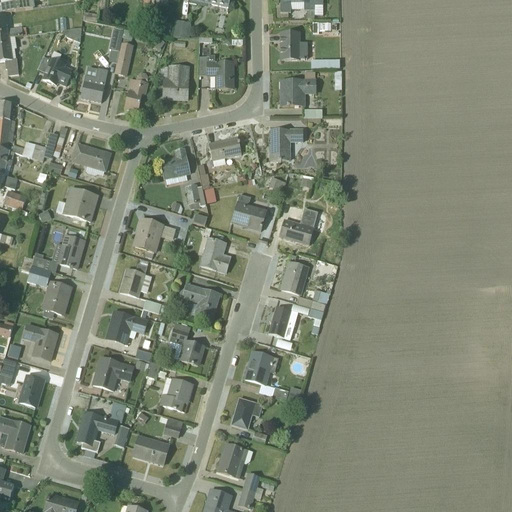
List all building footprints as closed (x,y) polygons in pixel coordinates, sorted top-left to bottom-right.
[(1,7),(2,14),(33,10),(31,0),(1,0),(3,7),(1,7)] [(144,0),(145,0),(152,1),(156,5),(156,8),(167,8),(167,0),(144,0)] [(189,0),(189,5),(208,9),(208,6),(227,10),(228,0),(189,0)] [(279,0),(280,15),(290,15),(290,5),(303,5),(303,13),(305,13),(305,21),(313,21),(313,18),(322,18),(321,0),(279,0)] [(0,17),(0,40),(13,39),(22,38),(21,29),(7,31),(6,17),(0,17)] [(189,26),(176,23),(172,40),(188,40),(189,38),(192,39),(193,34),(191,33),(189,26)] [(318,25),(312,25),(312,34),(312,37),(318,37),(318,34),(324,34),(323,25),(318,25)] [(68,40),(81,41),(82,30),(69,29),(68,40)] [(299,62),(299,61),(306,61),(306,46),(299,46),(299,36),(280,37),(280,62),(299,62)] [(13,39),(0,40),(0,63),(4,63),(5,71),(6,71),(7,78),(18,76),(14,51),(15,51),(13,39)] [(164,45),(158,41),(152,48),(157,53),(164,45)] [(133,50),(121,47),(115,73),(114,78),(127,81),(133,50)] [(46,71),(42,82),(45,83),(46,86),(49,87),(52,86),(53,84),(65,89),(70,77),(69,77),(71,72),(64,69),(66,66),(63,64),(60,62),(57,63),(60,57),(53,54),(50,61),(49,61),(45,70),(46,71)] [(215,92),(232,92),(232,65),(214,65),(214,58),(206,58),(206,60),(198,60),(198,78),(205,78),(205,80),(215,80),(215,92)] [(92,63),(86,63),(87,59),(83,59),(82,67),(91,68),(92,63)] [(171,100),(186,101),(187,69),(166,68),(166,63),(160,63),(159,82),(163,82),(162,102),(171,103),(171,100)] [(338,63),(310,63),(310,72),(338,71),(338,63)] [(281,95),(281,108),(304,108),(304,97),(315,97),(315,74),(304,74),(304,84),(280,84),(280,95),(281,95)] [(129,94),(124,111),(137,114),(141,99),(144,99),(147,86),(146,86),(148,81),(145,76),(140,75),(136,78),(135,83),(129,82),(126,93),(129,94)] [(82,83),(78,100),(102,106),(104,97),(103,96),(105,88),(82,83)] [(12,106),(0,105),(0,151),(14,155),(49,166),(52,155),(44,153),(45,150),(25,144),(23,150),(11,146),(14,123),(10,121),(12,106)] [(320,125),(320,121),(321,121),(321,112),(302,112),(302,121),(309,121),(309,125),(320,125)] [(321,127),(330,127),(330,132),(340,132),(340,127),(340,121),(321,121),(321,127)] [(57,159),(66,132),(61,130),(53,158),(57,159)] [(300,133),(271,133),(271,153),(269,154),(269,164),(289,163),(289,146),(300,146),(300,133)] [(223,162),(241,158),(237,141),(227,143),(227,145),(208,149),(213,170),(224,167),(223,162)] [(72,165),(105,174),(110,156),(78,147),(72,165)] [(0,151),(0,177),(7,179),(14,155),(0,151)] [(189,177),(183,152),(174,154),(176,162),(160,166),(164,183),(165,183),(166,188),(186,184),(185,178),(189,177)] [(62,169),(50,165),(47,174),(59,178),(62,169)] [(77,173),(70,171),(67,179),(75,181),(77,173)] [(43,185),(45,177),(39,176),(37,184),(43,185)] [(0,177),(0,192),(2,193),(3,189),(14,192),(17,182),(7,179),(0,177)] [(284,184),(270,180),(268,190),(281,194),(284,184)] [(313,184),(302,181),(299,188),(311,191),(313,184)] [(200,207),(197,189),(185,191),(189,209),(200,207)] [(55,215),(89,225),(97,198),(69,190),(64,206),(58,205),(55,215)] [(214,191),(204,193),(207,207),(216,206),(214,191)] [(8,194),(3,206),(21,213),(25,200),(8,194)] [(249,201),(239,198),(230,226),(259,234),(265,213),(247,208),(249,201)] [(286,223),(281,240),(308,248),(317,216),(303,212),(301,220),(294,218),(292,225),(286,223)] [(207,219),(196,216),(193,225),(204,228),(207,219)] [(155,256),(163,229),(140,222),(138,231),(140,232),(135,250),(146,253),(144,259),(152,262),(153,256),(155,256)] [(0,244),(10,247),(12,239),(0,236),(0,244)] [(76,272),(84,245),(63,239),(61,247),(56,246),(51,264),(41,262),(43,257),(35,255),(31,269),(50,274),(54,275),(57,266),(76,272)] [(225,246),(207,241),(198,269),(224,277),(229,260),(221,258),(225,246)] [(135,275),(126,272),(119,295),(137,301),(140,294),(146,296),(151,280),(144,278),(147,266),(140,263),(139,268),(137,267),(135,275)] [(308,270),(289,265),(281,292),(300,298),(308,270)] [(45,290),(50,274),(31,269),(27,284),(45,290)] [(61,319),(70,290),(50,284),(41,313),(61,319)] [(211,322),(218,297),(200,293),(201,291),(185,287),(181,302),(193,305),(190,316),(211,322)] [(298,300),(296,308),(309,311),(322,315),(327,296),(315,292),(311,304),(298,300)] [(165,309),(144,303),(141,312),(146,314),(162,319),(165,309)] [(296,315),(275,309),(267,336),(288,343),(296,315)] [(319,323),(322,315),(309,311),(307,319),(319,323)] [(133,321),(113,315),(105,341),(126,347),(130,333),(143,337),(147,323),(144,322),(146,314),(141,312),(139,321),(134,319),(133,321)] [(0,326),(0,337),(9,340),(12,329),(0,326)] [(175,352),(173,361),(196,368),(202,350),(186,345),(190,330),(175,326),(168,350),(175,352)] [(49,364),(56,336),(25,328),(21,342),(34,345),(31,359),(49,364)] [(291,352),(293,345),(278,341),(276,348),(291,352)] [(10,346),(9,358),(19,359),(20,347),(10,346)] [(136,352),(134,360),(148,364),(151,357),(136,352)] [(277,362),(251,355),(244,382),(266,388),(270,375),(273,376),(277,362)] [(132,370),(100,361),(92,387),(113,393),(116,381),(128,384),(132,370)] [(144,365),(135,363),(133,370),(141,373),(144,365)] [(159,367),(155,366),(148,364),(144,378),(142,385),(149,387),(151,380),(155,381),(159,367)] [(35,410),(43,383),(25,377),(17,404),(35,410)] [(191,388),(167,381),(166,385),(164,384),(160,397),(162,397),(159,407),(180,413),(183,401),(187,402),(191,388)] [(287,394),(274,391),(271,400),(284,404),(287,394)] [(262,408),(238,401),(230,428),(247,433),(252,418),(258,420),(262,408)] [(108,422),(84,415),(75,443),(82,445),(80,450),(96,455),(99,445),(94,443),(97,433),(113,438),(117,424),(120,425),(125,408),(113,404),(108,422)] [(141,414),(137,420),(144,425),(148,418),(141,414)] [(29,428),(10,422),(0,419),(0,440),(0,448),(21,455),(25,443),(29,428)] [(162,436),(176,440),(180,425),(166,422),(162,436)] [(266,437),(254,434),(251,443),(263,446),(266,437)] [(167,448),(138,440),(133,458),(162,467),(167,448)] [(251,455),(224,447),(220,460),(221,460),(217,475),(237,481),(242,466),(249,465),(251,455)] [(5,472),(0,470),(0,499),(8,502),(13,487),(2,484),(5,472)] [(247,475),(242,491),(261,497),(262,492),(256,490),(259,479),(247,475)] [(274,487),(263,483),(261,489),(272,492),(274,487)] [(249,511),(252,500),(259,502),(261,497),(242,491),(240,496),(237,508),(249,511)] [(227,511),(231,500),(210,493),(203,511),(227,511)] [(75,511),(77,506),(49,497),(44,511),(75,511)]
